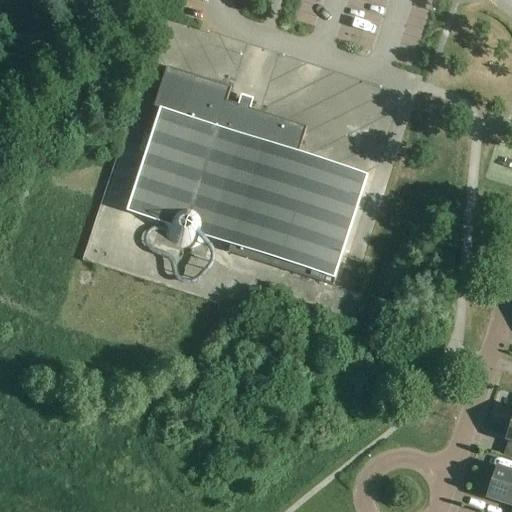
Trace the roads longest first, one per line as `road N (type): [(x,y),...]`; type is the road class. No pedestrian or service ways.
road 1 (residential): [(443,501),(511,288)]
road 2 (residential): [(367,511),(369,480),(398,460),(438,476),(443,501)]
